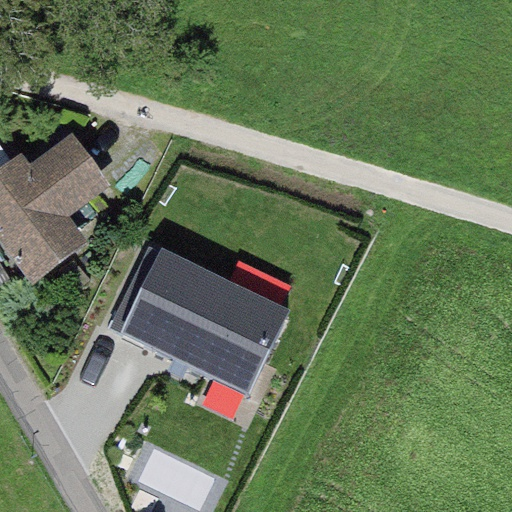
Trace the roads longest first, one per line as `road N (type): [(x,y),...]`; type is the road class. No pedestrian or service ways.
road 1 (track): [(0,73),(511,220)]
road 2 (residential): [(0,348),(94,511)]
